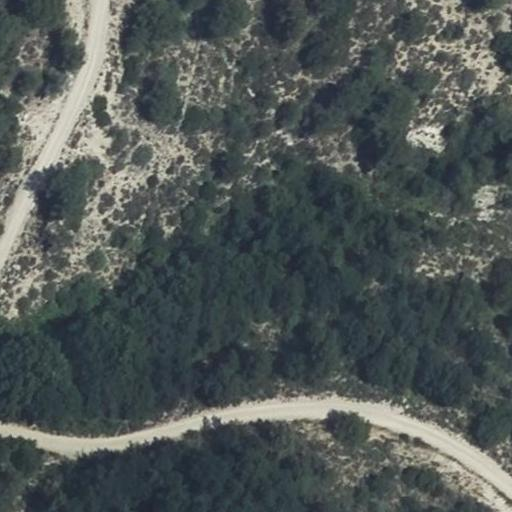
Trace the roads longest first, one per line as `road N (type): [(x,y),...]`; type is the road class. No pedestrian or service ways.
road 1 (track): [(511,481),(466,444),(404,414),(297,405),(58,447),(0,427)]
road 2 (track): [(0,241),(85,79),(104,0)]
